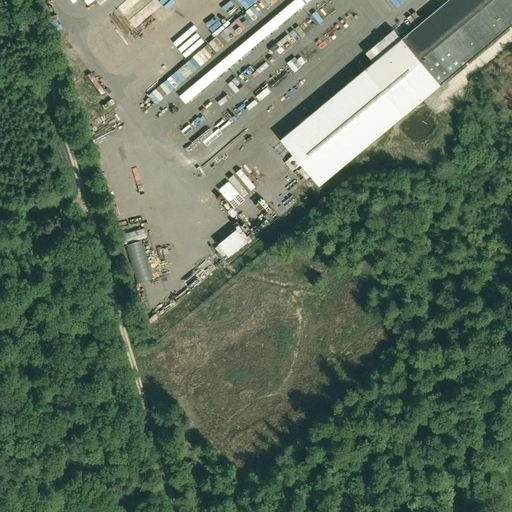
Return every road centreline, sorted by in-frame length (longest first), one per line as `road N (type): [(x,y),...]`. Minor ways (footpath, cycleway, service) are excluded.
road 1 (track): [(174,511),(25,0)]
road 2 (unknown): [(299,0),(148,126)]
road 3 (unknown): [(115,81),(209,0)]
